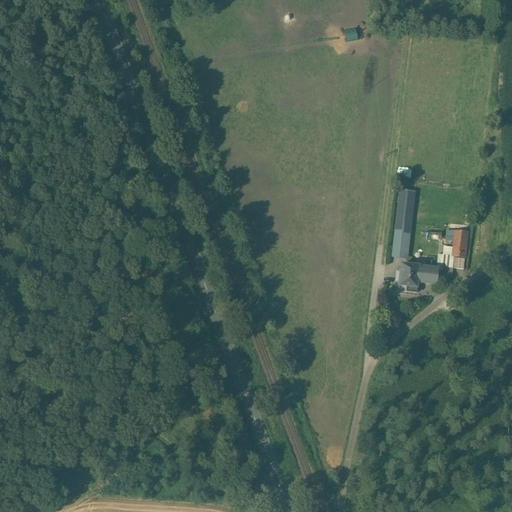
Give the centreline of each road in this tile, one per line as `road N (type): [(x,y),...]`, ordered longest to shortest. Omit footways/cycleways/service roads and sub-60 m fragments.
road 1 (tertiary): [(99,0),(288,511)]
road 2 (unclassified): [(341,511),(372,361),(410,324),(511,253)]
road 3 (track): [(0,309),(249,511)]
